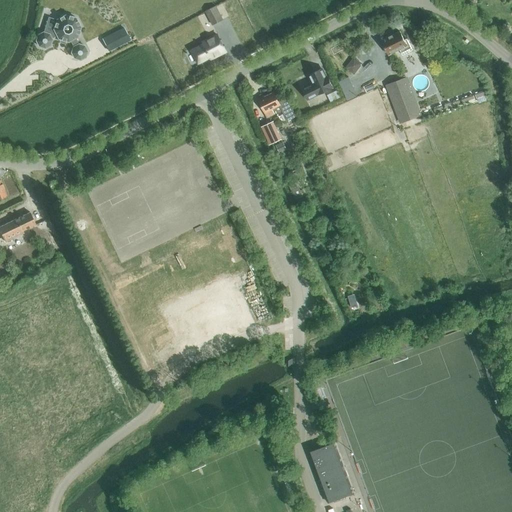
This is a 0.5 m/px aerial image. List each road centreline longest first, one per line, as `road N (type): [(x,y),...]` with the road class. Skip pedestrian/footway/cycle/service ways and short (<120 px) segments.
road 1 (unclassified): [(0,160),(65,161),(388,0)]
road 2 (unclassified): [(407,0),(447,13),(511,64)]
